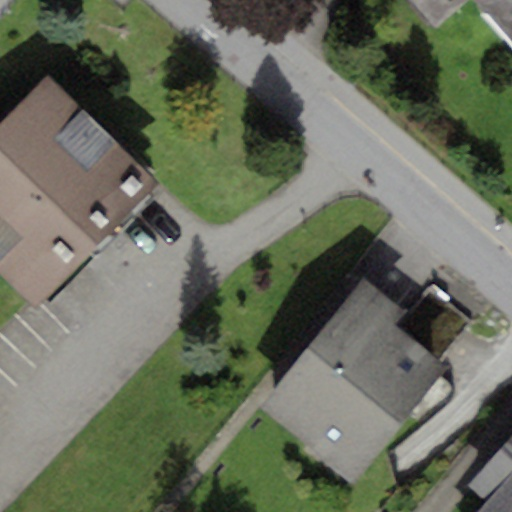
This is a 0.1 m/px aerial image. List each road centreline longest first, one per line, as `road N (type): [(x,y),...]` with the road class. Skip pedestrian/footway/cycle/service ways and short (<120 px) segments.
road 1 (unknown): [(373,149),(168,266),(0,463)]
road 2 (residential): [(511,271),(187,0)]
